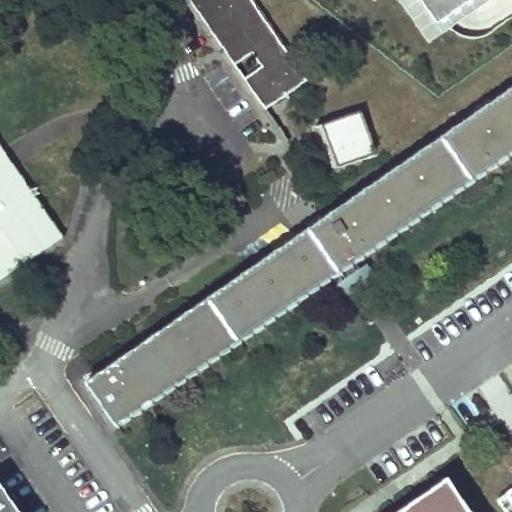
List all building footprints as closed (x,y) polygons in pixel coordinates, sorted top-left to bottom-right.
[(304,80),(248,0),(189,0),(263,107),(304,80)] [(397,0),(401,4),(407,0),(417,0),(438,29),(480,0),(397,0)] [(511,89),(87,382),(118,426),(511,154),(511,89)] [(362,112),(318,128),(325,145),(333,142),(341,166),(377,154),(362,112)] [(0,278),(63,235),(0,142),(0,278)] [(0,511),(20,511),(0,482),(0,511)] [(464,511),(447,487),(411,511),(464,511)]
